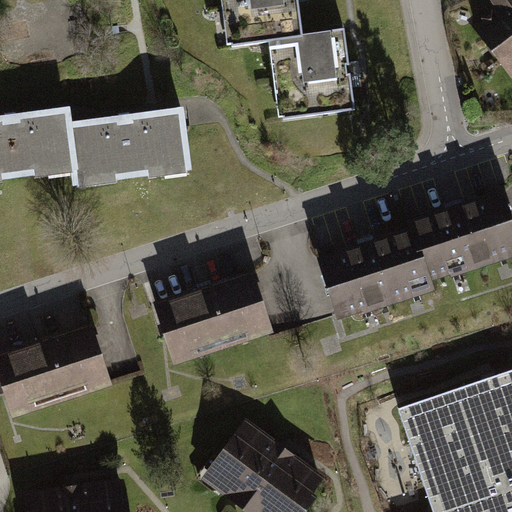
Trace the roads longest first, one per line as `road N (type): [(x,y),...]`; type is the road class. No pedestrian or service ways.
road 1 (residential): [(0,312),(452,159)]
road 2 (residential): [(422,0),(452,159)]
